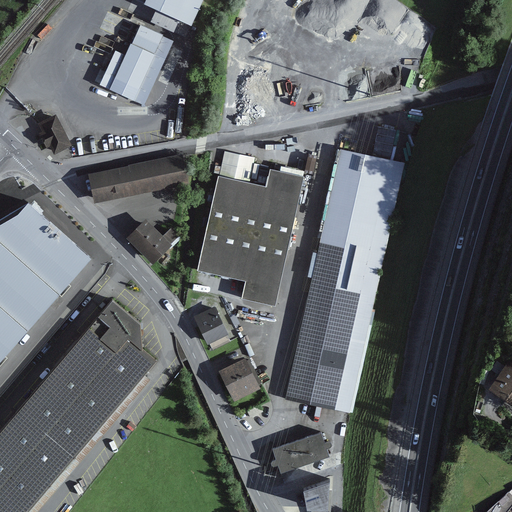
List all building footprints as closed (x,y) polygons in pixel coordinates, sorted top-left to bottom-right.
[(145,0),(143,5),(190,27),(201,0),(145,0)] [(141,24),(116,79),(150,96),(176,41),(141,24)] [(39,123),(53,151),(67,144),(53,116),(39,123)] [(286,396),(348,410),(404,160),(341,147),(286,396)] [(95,200),(188,181),(182,153),(89,172),(95,200)] [(265,184),(217,174),(198,267),(246,277),(242,297),(276,304),(303,173),(269,166),(265,184)] [(0,357),(90,254),(29,199),(19,209),(0,219),(0,357)] [(127,234),(153,261),(179,236),(170,226),(162,234),(146,217),(127,234)] [(0,429),(0,511),(23,511),(157,357),(143,345),(142,322),(113,298),(0,429)] [(208,342),(228,332),(214,305),(194,315),(208,342)] [(235,399),(260,386),(245,356),(220,369),(235,399)] [(511,365),(508,362),(490,386),(511,402),(511,365)] [(272,447),(275,456),(272,457),(271,459),(270,460),(271,462),(272,463),(275,463),(277,462),(280,471),(329,455),(321,431),(272,447)] [(326,511),(329,475),(303,484),(308,503),(310,504),(312,511),(326,511)]
